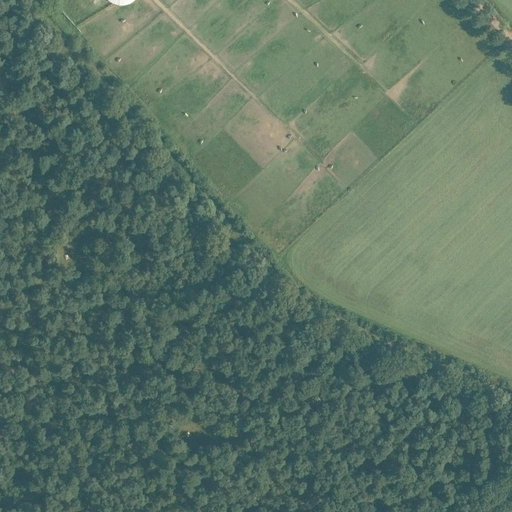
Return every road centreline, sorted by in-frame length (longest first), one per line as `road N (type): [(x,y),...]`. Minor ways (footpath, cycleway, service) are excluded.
road 1 (track): [(70,42),(244,230)]
road 2 (track): [(0,291),(244,230)]
road 3 (track): [(244,230),(306,293),(413,346)]
